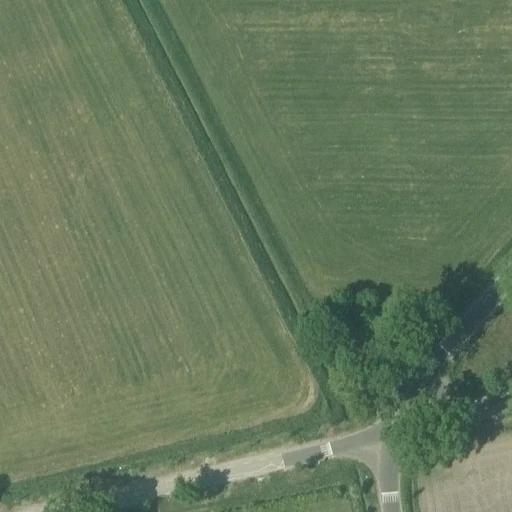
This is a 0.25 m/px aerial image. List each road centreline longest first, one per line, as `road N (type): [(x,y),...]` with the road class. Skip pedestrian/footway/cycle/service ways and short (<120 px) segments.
road 1 (unclassified): [(57,511),(395,436)]
road 2 (tertiary): [(395,436),(428,372),(511,274)]
road 3 (unclassified): [(395,436),(511,409)]
